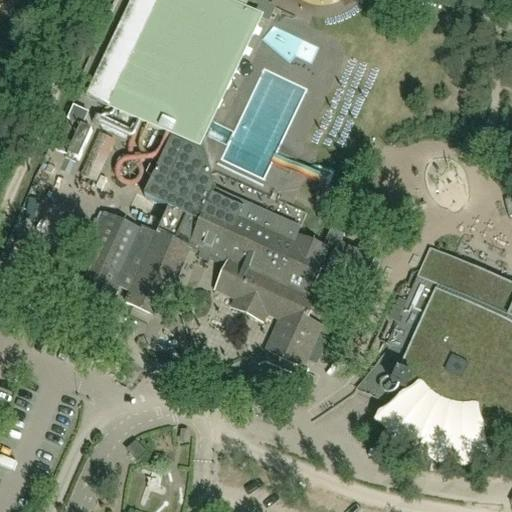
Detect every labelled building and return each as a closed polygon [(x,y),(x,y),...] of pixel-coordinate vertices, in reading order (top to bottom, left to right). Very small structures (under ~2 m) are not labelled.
[(0,0),(0,8),(12,14),(18,0),(0,0)] [(153,247),(142,242),(121,292),(132,296),(128,307),(152,317),(160,321),(164,311),(188,255),(189,252),(199,257),(198,259),(208,264),(209,261),(219,265),(220,261),(228,265),(225,271),(215,294),(237,304),(235,308),(250,315),(248,319),(260,324),(265,314),(285,322),(274,347),(276,348),(279,357),(278,360),(299,369),(314,335),(304,330),(316,302),(316,301),(317,299),(317,298),(317,296),(316,293),(316,292),(315,291),(314,289),(313,288),(320,271),(311,267),(319,249),(299,240),(293,237),(297,229),(285,223),(216,193),(217,192),(215,191),(202,139),(259,19),(266,23),(273,8),(273,7),(258,0),(132,0),(86,98),(109,109),(174,140),(162,164),(155,161),(147,177),(154,180),(144,200),(168,211),(158,237),(157,237),(153,247)] [(269,50),(318,69),(326,50),(276,31),(269,50)] [(329,68),(348,74),(356,48),(344,44),(340,57),(333,55),(329,68)] [(77,161),(80,162),(92,134),(82,129),(88,116),(74,110),(74,111),(55,152),(67,157),(77,161)] [(107,132),(86,174),(101,181),(121,139),(107,132)] [(147,187),(143,158),(153,156),(150,134),(132,136),(134,156),(120,157),(124,190),(147,187)] [(113,310),(121,292),(142,242),(145,236),(104,219),(73,292),(113,310)] [(311,267),(320,271),(326,274),(325,276),(344,284),(342,287),(366,298),(374,280),(364,275),(373,254),(359,248),(356,255),(337,247),(341,236),(336,234),(328,230),(319,249),(311,267)] [(376,370),(362,387),(389,400),(394,390),(406,395),(407,393),(488,429),(483,440),(501,448),(511,452),(511,287),(429,250),(422,265),(376,370)] [(100,378),(106,360),(96,357),(90,374),(100,378)] [(136,446),(129,454),(137,461),(144,453),(136,446)]
